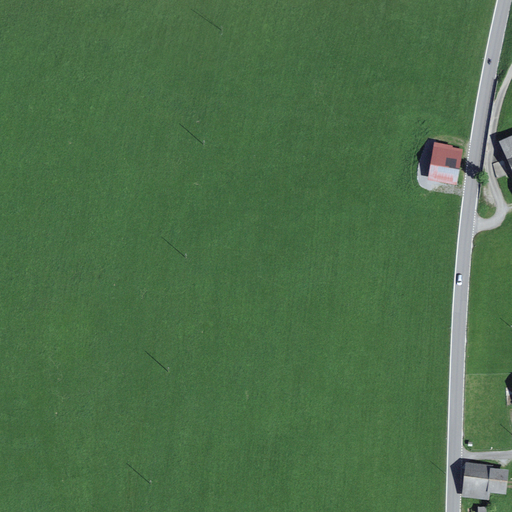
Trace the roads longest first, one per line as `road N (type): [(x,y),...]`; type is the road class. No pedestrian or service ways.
road 1 (tertiary): [(505,0),(467,222),(453,511)]
road 2 (track): [(467,222),(495,222),(501,212),(488,153),(511,71)]
